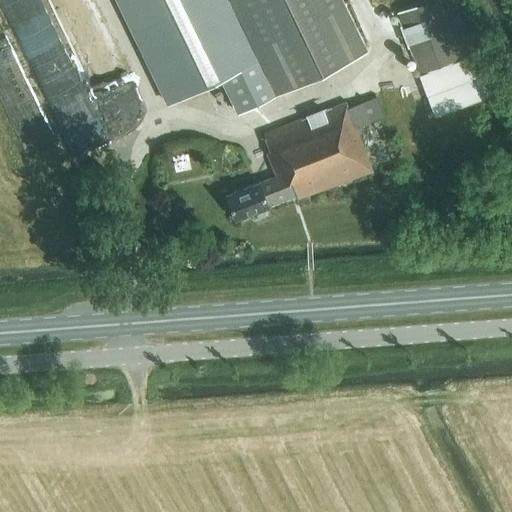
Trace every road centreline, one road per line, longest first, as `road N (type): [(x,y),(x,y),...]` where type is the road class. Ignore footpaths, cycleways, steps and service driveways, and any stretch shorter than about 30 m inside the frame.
road 1 (unclassified): [(0,364),(511,326)]
road 2 (primary): [(0,332),(511,294)]
